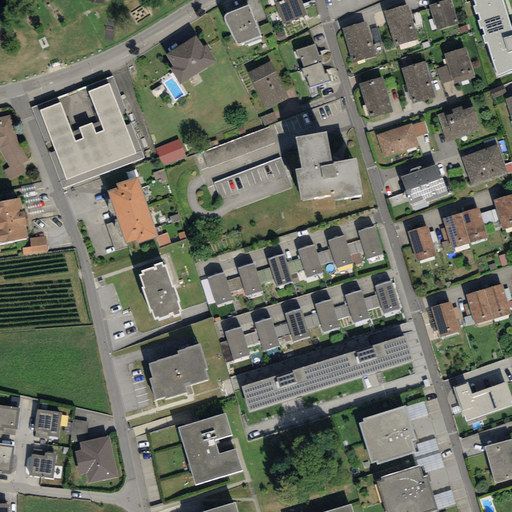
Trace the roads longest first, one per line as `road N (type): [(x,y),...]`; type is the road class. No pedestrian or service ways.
road 1 (residential): [(473,511),(318,0)]
road 2 (residential): [(134,502),(82,252),(17,90)]
road 3 (residential): [(207,0),(116,54),(17,90)]
road 4 (residential): [(0,484),(134,502)]
road 5 (unknown): [(358,132),(473,83)]
